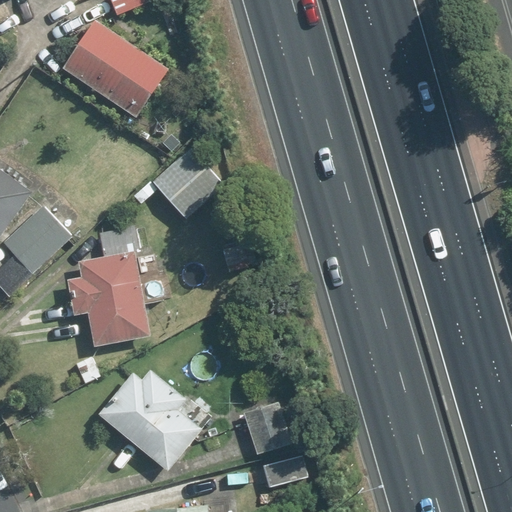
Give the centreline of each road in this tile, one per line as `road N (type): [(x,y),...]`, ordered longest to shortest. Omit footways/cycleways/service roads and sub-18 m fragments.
road 1 (motorway): [(439,511),(292,0)]
road 2 (motorway): [(364,0),(511,508)]
